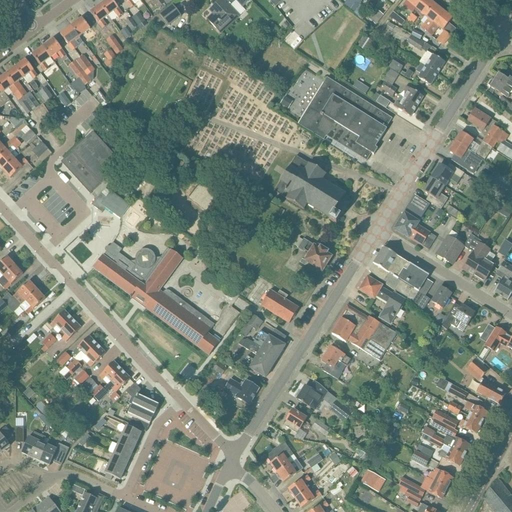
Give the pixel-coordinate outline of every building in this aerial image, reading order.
[(112,0),(107,0),(101,5),(109,16),(112,21),(118,16),(119,18),(123,15),(112,0)] [(124,0),(131,9),(135,6),(131,0),(124,0)] [(153,0),(159,8),(165,4),(161,0),(153,0)] [(233,3),(229,0),(226,0),(225,1),(223,0),(221,0),(210,10),(213,14),(207,20),(220,34),(239,17),(230,7),(233,3)] [(407,0),(407,1),(416,9),(422,0),(407,0)] [(435,4),(429,0),(422,0),(416,9),(417,9),(415,12),(422,18),(424,15),(425,16),(435,4)] [(348,7),(354,12),(359,6),(352,1),(348,7)] [(159,15),(169,27),(182,17),(173,4),(159,15)] [(420,30),(425,34),(444,12),(435,4),(425,16),(429,19),(421,28),(420,30)] [(101,5),(90,13),(103,29),(107,26),(103,20),(109,16),(101,5)] [(355,15),(360,19),(366,11),(360,7),(355,15)] [(379,11),(371,21),(376,25),(384,16),(379,11)] [(393,12),(390,17),(401,25),(404,21),(393,12)] [(452,19),(444,12),(425,34),(430,38),(440,28),(443,30),(452,19)] [(138,27),(145,21),(139,13),(132,18),(138,27)] [(417,19),(412,14),(408,19),(408,20),(411,22),(412,22),(414,23),(417,19)] [(71,26),(79,38),(84,43),(95,35),(82,18),(71,26)] [(125,23),(131,31),(137,26),(131,18),(125,23)] [(73,42),(79,38),(71,26),(60,34),(73,51),(77,48),(73,42)] [(131,36),(125,28),(120,32),(123,37),(126,40),(131,36)] [(411,35),(421,40),(423,34),(414,30),(411,35)] [(444,31),(439,38),(437,41),(443,46),(451,37),(444,31)] [(398,47),(402,42),(391,34),(387,40),(398,47)] [(420,62),(421,63),(438,74),(445,63),(433,55),(432,55),(427,52),(429,49),(431,50),(432,47),(422,41),(421,42),(411,36),(407,43),(421,51),(421,50),(426,53),(420,62)] [(117,55),(123,51),(113,37),(107,41),(117,55)] [(67,56),(54,39),(44,47),(52,58),(58,54),(62,59),(67,56)] [(44,47),(32,55),(45,72),(49,69),(45,63),(52,58),(44,47)] [(111,50),(104,55),(111,65),(118,60),(111,50)] [(84,56),(76,62),(82,70),(90,82),(95,79),(95,72),(84,56)] [(395,58),(389,68),(399,74),(406,64),(395,58)] [(24,78),(24,79),(28,85),(38,77),(26,60),(16,67),(24,78)] [(431,86),(438,74),(421,63),(416,71),(420,74),(418,78),(431,86)] [(6,75),(33,111),(39,106),(30,93),(28,94),(19,82),(24,79),(24,78),(16,67),(6,75)] [(390,69),(387,75),(396,80),(399,75),(390,69)] [(90,82),(82,70),(75,74),(79,80),(84,86),(90,82)] [(401,74),(410,80),(414,73),(408,70),(406,74),(403,72),(401,74)] [(509,80),(499,74),(494,82),(491,81),(489,85),(490,87),(507,98),(511,90),(511,79),(510,78),(509,80)] [(6,75),(0,78),(0,87),(6,95),(11,91),(19,101),(18,101),(28,114),(33,111),(6,75)] [(387,83),(385,87),(395,93),(398,89),(392,86),(396,80),(387,75),(383,81),(387,83)] [(393,119),(392,119),(385,114),(337,85),(327,78),(309,108),(298,124),(324,140),(326,136),(358,156),(367,161),(371,154),(372,154),(374,155),(378,149),(376,148),(376,147),(375,147),(379,141),(386,130),(387,130),(390,125),(390,124),(392,121),(393,119)] [(86,88),(84,86),(79,80),(72,86),(74,89),(78,94),(86,88)] [(360,90),(364,84),(358,80),(354,86),(360,90)] [(35,81),(30,84),(34,90),(39,87),(35,81)] [(0,108),(11,101),(6,95),(0,87),(0,108)] [(395,93),(385,87),(382,91),(393,97),(395,93)] [(404,99),(417,107),(423,97),(406,87),(404,90),(407,93),(404,99)] [(53,97),(46,88),(37,95),(44,105),(45,104),(47,106),(53,102),(51,99),(53,97)] [(94,97),(101,106),(107,101),(100,92),(94,97)] [(58,97),(64,105),(66,108),(68,106),(72,103),(64,93),(58,97)] [(390,102),(381,96),(376,94),(376,95),(370,98),(386,109),(390,102)] [(411,117),(417,107),(404,99),(400,96),(393,107),(411,117)] [(280,104),(288,109),(293,102),(285,97),(280,104)] [(511,104),(511,105),(502,97),(498,101),(509,110),(511,111),(511,104)] [(491,118),(476,110),(468,122),(477,127),(483,131),(491,118)] [(15,118),(11,117),(11,120),(16,126),(23,119),(15,118)] [(511,145),(506,142),(509,136),(493,126),(483,142),(493,149),(498,143),(501,145),(497,150),(511,159),(511,145)] [(26,144),(28,142),(35,136),(31,130),(22,139),(26,144)] [(0,157),(19,140),(19,141),(25,135),(21,132),(15,137),(3,147),(0,143),(0,157)] [(461,132),(455,143),(474,155),(480,146),(473,141),(473,140),(461,132)] [(106,150),(92,134),(61,162),(90,194),(127,161),(112,145),(106,150)] [(0,157),(0,167),(3,170),(15,160),(10,155),(22,144),(19,141),(19,140),(0,157)] [(484,162),(493,149),(483,142),(480,146),(474,155),(482,160),(483,161),(484,162)] [(52,154),(48,150),(42,143),(34,150),(32,152),(42,162),(52,154)] [(482,160),(474,155),(455,143),(449,152),(454,155),(451,161),(465,169),(470,162),(478,167),(482,160)] [(296,156),(274,192),(284,198),(283,199),(284,200),(285,198),(304,210),(305,209),(304,209),(307,205),(315,210),(315,209),(322,213),(321,214),(322,215),(323,214),(330,218),(329,220),(336,224),(336,226),(338,225),(337,223),(351,201),(350,201),(348,203),(343,199),(346,194),(345,193),(345,194),(338,190),(338,189),(337,189),(330,185),(330,184),(323,180),(325,175),(326,176),(326,175),(296,156)] [(15,160),(3,170),(11,179),(28,163),(25,159),(19,164),(15,160)] [(440,166),(432,178),(446,187),(450,180),(457,185),(465,173),(449,164),(446,169),(440,166)] [(446,187),(432,178),(423,191),(430,195),(426,200),(441,210),(448,199),(441,194),(446,187)] [(472,178),(468,184),(477,190),(480,191),(483,186),(472,178)] [(497,184),(493,190),(502,196),(506,190),(497,184)] [(106,198),(101,194),(92,205),(102,213),(106,208),(120,219),(130,206),(111,192),(106,198)] [(409,211),(407,213),(420,221),(430,205),(416,196),(408,210),(409,211)] [(462,214),(449,206),(445,212),(459,220),(462,214)] [(409,238),(429,250),(437,237),(430,234),(431,233),(419,226),(421,222),(420,222),(420,221),(407,213),(406,215),(405,214),(395,230),(409,238)] [(448,236),(437,255),(453,265),(464,247),(468,249),(475,237),(470,234),(463,246),(448,236)] [(463,270),(473,276),(490,250),(480,244),(482,241),(475,237),(468,249),(473,253),(463,270)] [(322,271),(332,255),(316,245),(315,246),(304,239),(298,249),(309,256),(306,261),(322,271)] [(164,292),(163,294),(159,291),(161,288),(183,259),(171,251),(168,248),(161,258),(156,258),(154,255),(152,252),(148,250),(144,250),(141,251),(138,254),(136,257),(136,261),(130,262),(119,253),(122,250),(113,243),(103,256),(94,268),(106,278),(107,279),(107,278),(110,281),(111,281),(132,297),(131,298),(132,299),(134,296),(147,306),(145,308),(146,309),(146,308),(152,312),(151,313),(152,313),(163,321),(163,322),(164,321),(175,330),(174,330),(175,331),(175,330),(186,338),(186,339),(187,339),(210,356),(219,343),(207,335),(214,325),(169,291),(166,291),(164,292)] [(416,308),(424,296),(426,293),(420,289),(423,285),(428,277),(422,273),(398,258),(398,257),(397,257),(384,248),(373,264),(374,264),(369,271),(377,277),(416,308)] [(491,250),(490,250),(473,276),(484,283),(495,266),(491,264),(496,256),(490,252),(491,250)] [(0,279),(15,266),(7,257),(0,263),(0,279)] [(502,280),(495,292),(508,301),(511,294),(511,267),(503,262),(495,275),(502,280)] [(23,275),(15,266),(0,279),(0,280),(4,285),(2,287),(5,291),(23,275)] [(367,277),(359,291),(359,292),(359,291),(375,300),(376,298),(388,305),(379,319),(391,326),(399,312),(404,303),(402,302),(380,289),(382,286),(368,278),(368,277),(367,277)] [(21,305),(22,305),(38,291),(30,282),(12,298),(20,306),(21,305)] [(296,314),(299,309),(292,305),(292,304),(291,304),(294,299),(273,287),(270,292),(261,306),(262,306),(261,308),(265,310),(266,309),(268,310),(268,311),(269,311),(269,310),(275,314),(275,315),(276,315),(282,319),(282,320),(283,319),(290,323),(293,319),(294,318),(292,318),(294,314),(296,315),(296,314)] [(452,294),(441,287),(431,302),(442,309),(452,294)] [(46,299),(38,291),(22,305),(26,310),(24,311),(28,315),(46,299)] [(430,300),(424,296),(416,308),(416,309),(422,313),(430,300)] [(447,318),(442,325),(441,327),(447,331),(450,325),(456,329),(461,322),(467,326),(474,314),(473,313),(473,311),(469,309),(468,310),(461,306),(454,317),(449,314),(447,318)] [(340,322),(387,351),(397,335),(369,318),(367,321),(348,309),(340,322)] [(62,330),(73,320),(65,311),(50,325),(54,329),(58,333),(62,330)] [(436,321),(442,325),(447,318),(441,314),(436,321)] [(256,330),(257,330),(262,321),(253,315),(239,334),(246,338),(253,328),(256,330)] [(73,320),(62,330),(66,335),(63,338),(66,342),(81,328),(73,320)] [(380,362),(387,351),(340,322),(332,335),(346,343),(347,340),(353,344),(352,344),(380,362)] [(22,328),(18,323),(7,332),(12,337),(22,328)] [(485,331),(491,335),(495,329),(488,325),(485,331)] [(511,338),(506,335),(507,334),(496,328),(495,329),(491,335),(484,346),(477,358),(483,363),(491,351),(495,353),(501,344),(511,349),(511,338)] [(249,368),(257,373),(266,378),(284,348),(283,345),(260,331),(253,343),(247,339),(246,340),(242,340),(239,345),(257,356),(254,361),(249,358),(245,365),(250,368),(249,368)] [(7,332),(3,336),(7,340),(12,337),(7,332)] [(45,346),(54,338),(51,335),(42,343),(45,346)] [(83,359),(97,345),(89,337),(82,344),(77,348),(71,354),(75,358),(76,357),(80,361),(83,359)] [(57,341),(54,338),(45,346),(42,350),(45,353),(57,341)] [(106,354),(97,345),(83,359),(91,368),(106,354)] [(323,371),(329,375),(338,381),(343,374),(342,373),(346,366),(350,360),(344,356),(345,356),(331,347),(322,361),(327,364),(323,371)] [(71,358),(66,353),(58,361),(62,366),(71,358)] [(67,369),(69,372),(78,363),(75,360),(67,369)] [(504,397),(506,394),(493,387),(494,385),(484,380),(483,380),(481,379),(488,371),(475,360),(466,370),(482,384),(477,393),(486,398),(491,400),(500,405),(501,402),(503,403),(506,398),(504,397)] [(104,379),(107,377),(111,381),(122,371),(114,362),(100,375),(104,379)] [(215,387),(221,380),(220,379),(226,370),(225,369),(226,367),(219,362),(206,380),(215,387)] [(65,378),(68,381),(70,379),(78,370),(82,367),(79,363),(78,363),(69,372),(70,372),(65,377),(65,378)] [(75,379),(80,384),(88,376),(83,370),(75,379)] [(130,379),(122,371),(111,381),(107,385),(103,388),(104,389),(107,392),(106,392),(107,394),(112,389),(116,393),(130,379)] [(95,398),(104,389),(103,388),(101,385),(99,387),(96,384),(91,378),(82,387),(87,392),(88,391),(95,398)] [(236,397),(249,405),(259,389),(245,381),(243,383),(241,382),(240,385),(230,379),(229,380),(224,389),(236,397)] [(308,406),(316,411),(320,405),(328,393),(315,382),(310,390),(305,386),(302,391),(300,391),(297,396),(298,398),(297,399),(306,405),(308,406)] [(137,419),(150,425),(159,405),(138,395),(141,390),(135,384),(126,392),(132,397),(129,403),(131,404),(126,414),(137,419)] [(467,394),(452,386),(448,393),(464,401),(467,394)] [(29,400),(35,394),(29,388),(23,394),(29,400)] [(107,392),(104,389),(95,398),(98,401),(106,392),(107,392)] [(120,397),(117,394),(111,400),(115,403),(120,397)] [(337,400),(329,410),(345,423),(353,413),(337,400)] [(452,402),(449,406),(460,412),(462,408),(452,402)] [(471,411),(468,417),(482,424),(488,413),(467,402),(465,407),(471,411)] [(410,408),(402,404),(398,410),(407,415),(410,408)] [(460,412),(449,406),(447,410),(458,416),(460,412)] [(52,412),(47,407),(40,413),(46,418),(52,412)] [(307,419),(293,410),(289,417),(290,417),(288,420),(287,419),(283,425),(297,434),(299,430),(300,430),(307,419)] [(435,420),(454,430),(458,423),(436,412),(432,419),(435,420)] [(40,419),(44,424),(48,420),(43,416),(40,419)] [(477,434),(482,424),(468,417),(465,422),(462,420),(459,425),(468,430),(477,434)] [(103,419),(99,424),(102,427),(107,422),(103,419)] [(150,425),(137,419),(133,427),(146,433),(150,425)] [(53,425),(48,420),(44,424),(49,429),(53,425)] [(318,420),(313,428),(327,438),(332,430),(318,420)] [(454,430),(435,420),(431,427),(451,437),(449,440),(445,438),(444,440),(434,435),(427,431),(425,435),(432,439),(443,445),(445,446),(465,457),(470,446),(452,436),(455,431),(454,430)] [(98,432),(102,427),(99,424),(94,428),(98,432)] [(127,426),(122,436),(137,442),(141,433),(127,426)] [(24,427),(16,427),(16,443),(24,443),(24,427)] [(387,427),(385,434),(393,436),(395,430),(387,427)] [(0,449),(2,453),(10,446),(7,442),(13,437),(6,428),(0,432),(0,449)] [(21,453),(31,458),(39,441),(41,437),(31,432),(29,437),(21,453)] [(441,449),(443,445),(425,435),(423,439),(430,443),(441,449)] [(133,452),(137,442),(122,436),(118,445),(133,452)] [(39,441),(31,458),(40,462),(48,445),(43,443),(45,439),(41,437),(39,441)] [(378,442),(374,450),(380,453),(384,445),(378,442)] [(270,464),(277,473),(290,464),(287,460),(293,455),(285,443),(266,456),(271,463),(270,464)] [(48,445),(40,462),(50,466),(52,462),(61,466),(69,449),(60,444),(58,450),(48,445)] [(129,461),(133,452),(118,445),(114,454),(129,461)] [(420,454),(430,459),(434,453),(424,448),(420,445),(417,450),(421,452),(420,454)] [(459,467),(465,457),(445,446),(442,452),(440,451),(438,456),(459,467)] [(357,448),(355,452),(365,459),(368,455),(357,448)] [(430,460),(415,452),(411,460),(426,468),(430,460)] [(341,462),(335,453),(329,458),(335,466),(341,462)] [(124,471),(129,461),(114,454),(109,464),(124,471)] [(319,455),(307,463),(311,469),(323,461),(319,455)] [(371,456),(367,464),(372,466),(376,458),(371,456)] [(109,464),(105,473),(107,474),(105,478),(111,480),(113,477),(120,480),(124,471),(109,464)] [(294,470),(290,464),(277,473),(284,483),(303,470),(300,465),(294,470)] [(353,468),(349,472),(355,477),(359,473),(353,468)] [(368,470),(361,483),(372,489),(379,476),(368,470)] [(432,472),(428,479),(447,489),(453,478),(436,470),(434,473),(432,472)] [(288,490),(295,499),(308,490),(304,485),(311,480),(308,476),(288,490)] [(442,500),(447,489),(428,479),(426,478),(421,488),(403,478),(399,485),(423,497),(426,491),(442,500)] [(497,479),(484,498),(494,511),(511,511),(511,497),(509,493),(497,479)] [(331,493),(334,497),(343,491),(339,485),(335,487),(331,493)] [(417,508),(423,497),(399,485),(399,486),(401,487),(400,489),(407,492),(403,501),(406,502),(406,503),(417,508)] [(312,496),(308,490),(295,499),(302,509),(321,496),(318,491),(312,496)] [(97,511),(104,497),(95,493),(93,497),(85,494),(77,511),(97,511)] [(40,505),(44,511),(60,511),(49,498),(40,505)] [(311,511),(323,511),(322,510),(329,506),(326,502),(311,511)]
